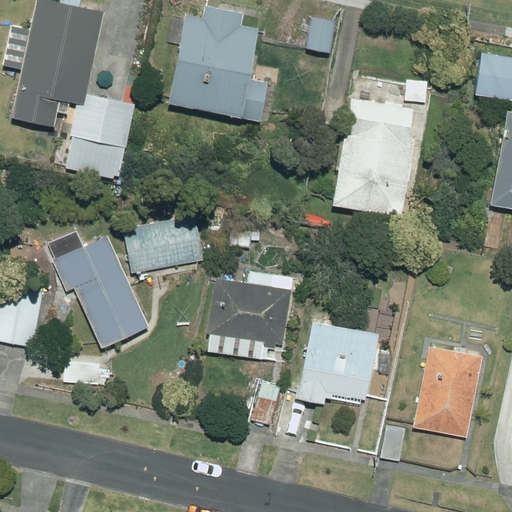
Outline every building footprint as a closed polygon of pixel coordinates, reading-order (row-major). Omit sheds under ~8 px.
[(133,104),(85,93),(102,12),(44,0),(33,0),(8,117),(51,127),(56,99),(75,103),(67,136),(70,137),(63,169),(110,178),(110,175),(116,176),(133,104)] [(264,79),(245,75),(255,28),(238,25),(240,13),(202,5),(200,17),(182,13),(164,102),(256,120),(264,79)] [(310,15),(304,48),(328,52),(334,20),(310,15)] [(511,57),(480,51),(472,93),(511,100),(511,57)] [(406,134),(411,108),(349,97),(329,204),(399,217),(414,135),(406,134)] [(511,111),(504,110),(487,203),(511,207),(511,111)] [(27,150),(25,162),(41,165),(43,153),(27,150)] [(13,191),(7,216),(35,223),(41,197),(13,191)] [(194,220),(123,231),(131,282),(202,270),(194,220)] [(105,234),(50,260),(65,293),(72,290),(98,347),(146,325),(105,234)] [(207,332),(205,350),(266,359),(267,348),(273,348),(274,344),(281,345),(291,276),(244,270),(243,282),(212,278),(204,332),(207,332)] [(0,283),(0,285),(0,341),(30,347),(41,290),(0,283)] [(376,335),(308,322),(293,397),(320,403),(323,392),(364,399),(376,335)] [(426,345),(410,426),(465,437),(482,357),(426,345)] [(101,358),(66,353),(62,385),(98,389),(101,358)] [(409,431),(385,426),(377,461),(400,467),(409,431)]
